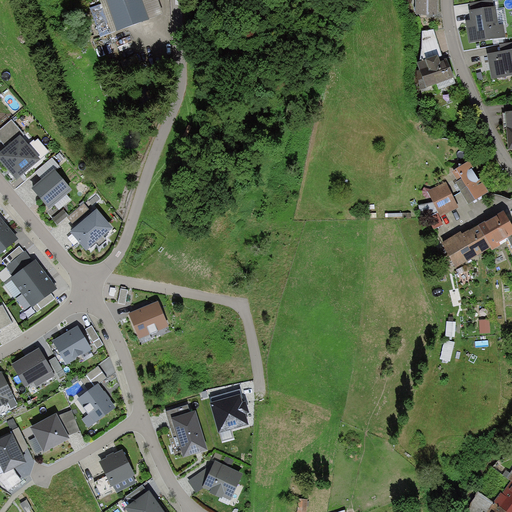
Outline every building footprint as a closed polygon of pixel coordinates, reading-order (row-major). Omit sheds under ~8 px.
[(105,0),(106,1),(88,8),(99,38),(163,15),(157,0),(105,0)] [(437,0),(413,0),(413,19),(437,19),(437,0)] [(495,9),(469,13),(471,23),(465,23),(468,45),(505,40),(503,26),(498,27),(495,9)] [(433,30),(422,32),(420,63),(441,56),(433,30)] [(502,53),(487,56),(491,80),(511,76),(511,43),(500,46),(502,53)] [(441,56),(420,63),(418,63),(420,72),(417,73),(425,90),(452,81),(443,55),(441,56)] [(0,161),(14,180),(39,161),(20,136),(0,150),(0,161)] [(469,163),(449,175),(468,206),(488,193),(469,163)] [(31,191),(48,210),(71,189),(54,170),(31,191)] [(446,184),(427,194),(440,219),(459,209),(446,184)] [(96,211),(70,232),(86,253),(112,232),(96,211)] [(478,228),(490,250),(492,253),(501,248),(499,245),(506,242),(511,238),(511,229),(511,228),(505,216),(503,214),(478,228)] [(0,255),(18,241),(0,218),(0,255)] [(461,234),(441,245),(455,269),(490,250),(478,228),(462,237),(461,234)] [(38,263),(13,280),(32,309),(58,292),(38,263)] [(134,291),(121,289),(118,304),(132,306),(134,291)] [(160,302),(128,315),(140,344),(172,331),(160,302)] [(12,322),(3,305),(0,306),(0,326),(1,329),(12,322)] [(492,337),(492,323),(482,323),(481,336),(492,337)] [(52,342),(67,366),(90,352),(76,328),(52,342)] [(446,344),(443,361),(452,362),(456,345),(446,344)] [(13,365),(26,386),(54,370),(42,348),(13,365)] [(0,373),(0,403),(14,398),(3,372),(0,373)] [(74,400),(90,424),(109,410),(93,387),(74,400)] [(239,398),(213,406),(220,432),(247,424),(239,398)] [(171,418),(183,456),(206,449),(194,411),(171,418)] [(69,439),(56,413),(29,426),(43,452),(69,439)] [(12,434),(0,440),(0,459),(5,471),(25,462),(12,434)] [(100,461),(112,489),(137,478),(125,450),(100,461)] [(243,474),(213,460),(200,487),(230,501),(243,474)] [(511,511),(511,487),(509,491),(507,490),(502,497),(498,494),(492,504),(497,507),(504,511),(511,511)] [(162,511),(149,490),(125,506),(128,511),(162,511)] [(493,511),(497,507),(492,504),(477,494),(466,511),(493,511)]
